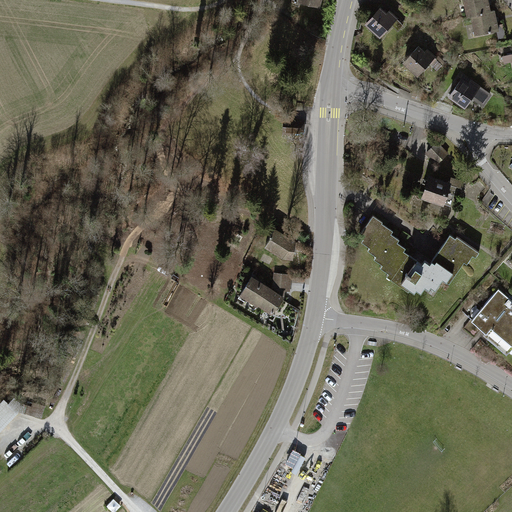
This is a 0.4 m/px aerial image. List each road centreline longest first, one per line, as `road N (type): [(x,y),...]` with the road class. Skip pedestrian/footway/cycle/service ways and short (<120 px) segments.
road 1 (track): [(136,511),(57,416),(130,242)]
road 2 (secondary): [(314,318),(330,83)]
road 3 (secondary): [(226,511),(290,396),(314,318)]
road 4 (residential): [(511,383),(402,330),(314,318)]
road 5 (residential): [(330,83),(468,128)]
road 6 (track): [(101,0),(190,10),(228,0)]
